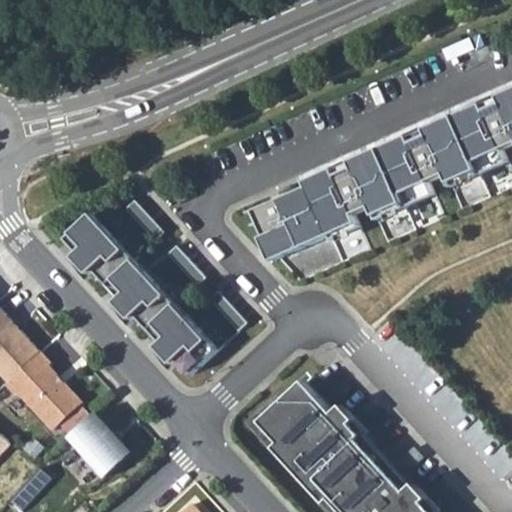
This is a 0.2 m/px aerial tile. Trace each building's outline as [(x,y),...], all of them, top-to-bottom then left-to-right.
[(263,238),(273,262),(331,236),(333,241),(362,228),(357,215),(373,208),(378,221),(437,195),(431,183),(447,175),(453,188),(510,163),(505,150),(511,147),(511,91),(307,182),(310,187),(257,211),(267,236),(263,238)] [(127,205),(157,237),(165,229),(136,197),(127,205)] [(94,211),(66,236),(192,372),(219,346),(94,211)] [(169,251),(199,283),(207,275),(178,243),(169,251)] [(219,288),(211,296),(240,328),(249,319),(219,288)] [(2,306),(0,308),(0,365),(17,384),(34,368),(49,354),(4,305),(2,306)] [(34,368),(45,379),(57,367),(60,365),(49,354),(34,368)] [(45,379),(34,368),(17,384),(15,386),(26,397),(28,395),(63,432),(92,404),(73,385),(71,386),(65,380),(67,378),(57,367),(45,379)] [(311,378),(262,424),(344,511),(439,511),(442,509),(432,498),(436,494),(422,479),(414,487),(365,435),(369,431),(359,420),(363,416),(349,401),(341,409),(311,378)] [(88,449),(111,476),(138,452),(103,410),(78,431),(91,446),(88,449)] [(359,420),(369,431),(374,427),(363,416),(359,420)] [(412,452),(421,461),(430,452),(421,443),(412,452)] [(42,467),(31,480),(42,490),(53,477),(42,467)] [(436,494),(432,498),(442,509),(447,505),(436,494)] [(213,511),(202,499),(188,511),(213,511)]
